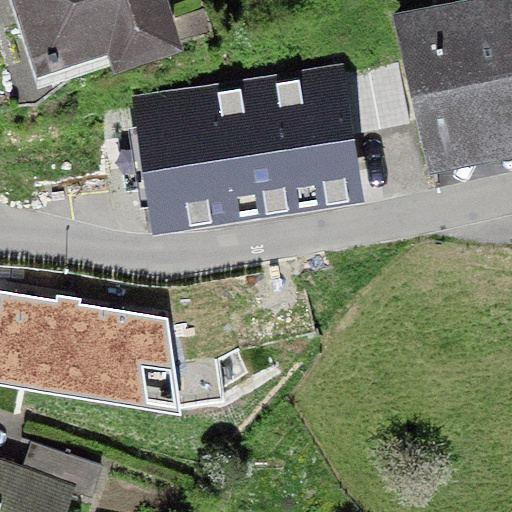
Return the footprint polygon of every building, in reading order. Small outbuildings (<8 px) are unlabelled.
[(162,23),(155,0),(17,0),(38,63),(162,23)] [(483,133),(511,126),(511,21),(507,0),(478,0),(456,5),(458,14),(394,27),(428,168),(488,156),(483,133)] [(346,135),(405,124),(394,65),(335,77),(346,135)] [(354,202),(344,147),(315,153),(307,115),(136,141),(134,127),(104,131),(111,194),(139,191),(144,226),(305,204),(306,211),(354,202)] [(97,466),(40,447),(31,475),(0,465),(0,511),(60,511),(68,489),(87,495),(97,466)]
